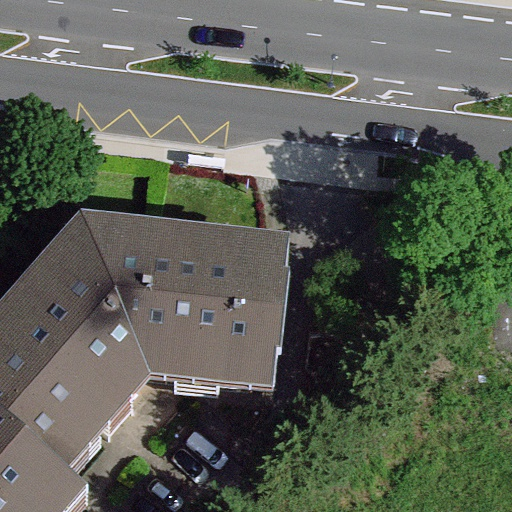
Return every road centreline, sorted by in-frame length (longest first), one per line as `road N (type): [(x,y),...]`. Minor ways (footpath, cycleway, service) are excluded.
road 1 (primary): [(0,77),(511,142)]
road 2 (primary): [(511,58),(59,0)]
